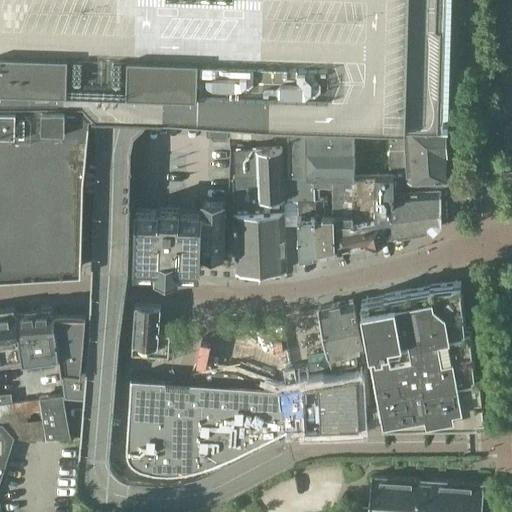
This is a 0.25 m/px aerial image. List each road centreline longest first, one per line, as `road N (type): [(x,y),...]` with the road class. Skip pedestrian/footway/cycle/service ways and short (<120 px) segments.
road 1 (residential): [(511,242),(267,294),(92,285),(0,290)]
road 2 (unknown): [(121,103),(278,87)]
